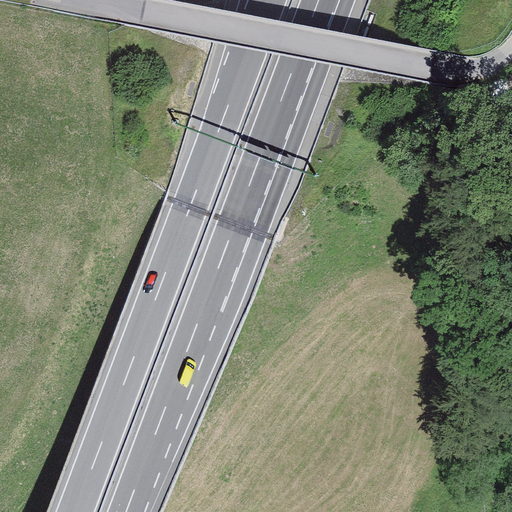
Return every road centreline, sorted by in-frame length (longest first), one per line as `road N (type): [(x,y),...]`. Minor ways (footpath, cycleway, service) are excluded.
road 1 (motorway): [(268,0),(75,511)]
road 2 (motorway): [(126,511),(319,0)]
